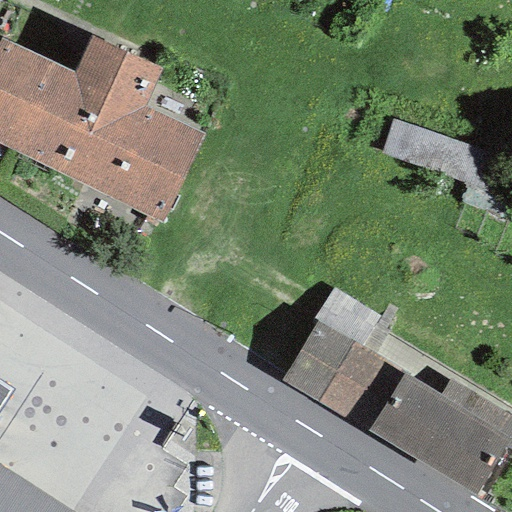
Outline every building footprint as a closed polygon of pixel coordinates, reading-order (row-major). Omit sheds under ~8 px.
[(73,74),(0,39),(0,40),(0,144),(160,222),(203,135),(143,107),(159,69),(90,36),(73,74)] [(511,204),(511,162),(395,121),(385,149),(469,179),(463,197),(509,214),(511,204)] [(316,320),(360,347),(378,317),(333,288),(314,318),(316,320)] [(280,381),(474,495),(504,447),(511,451),(511,418),(449,379),(439,396),(403,373),(360,347),(316,320),(280,381)] [(0,407),(10,392),(0,385),(0,407)] [(0,511),(73,511),(0,465),(0,511)]
